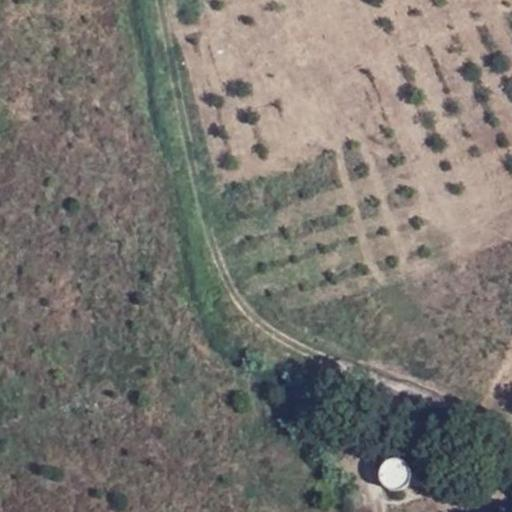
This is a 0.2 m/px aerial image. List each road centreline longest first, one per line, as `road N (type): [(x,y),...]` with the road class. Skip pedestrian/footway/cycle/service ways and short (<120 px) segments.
road 1 (track): [(158,0),(215,247),(251,315),(313,352),(497,425),(511,445)]
road 2 (track): [(379,511),(313,352)]
